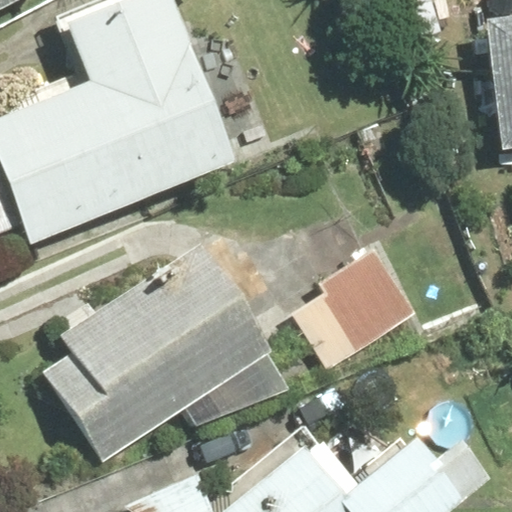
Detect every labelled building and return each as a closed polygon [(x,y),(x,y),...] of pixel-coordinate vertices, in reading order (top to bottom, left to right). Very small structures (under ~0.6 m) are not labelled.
[(86,77),(0,111),(0,232),(21,224),(28,239),(233,156),(170,0),(106,0),(62,18),(86,77)] [(428,44),(418,0),(379,0),(391,52),(428,44)] [(511,13),(480,18),(496,148),(511,145),(511,13)] [(69,347),(38,369),(101,459),(265,345),(191,239),(58,331),(69,347)] [(308,297),(277,318),(314,375),(403,316),(359,248),(301,286),(308,297)] [(128,511),(449,511),(491,479),(455,433),(431,452),(415,432),(353,481),(315,434),(215,511),(209,511),(196,475),(119,506),(128,511)]
